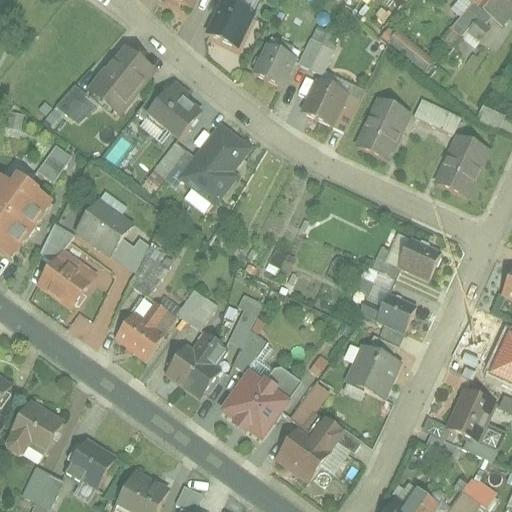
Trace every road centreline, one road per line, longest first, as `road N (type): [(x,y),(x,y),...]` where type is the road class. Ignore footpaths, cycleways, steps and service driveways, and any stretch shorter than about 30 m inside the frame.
road 1 (residential): [(486,242),(300,151),(123,0)]
road 2 (residential): [(0,312),(284,511)]
road 3 (residential): [(486,242),(365,511)]
